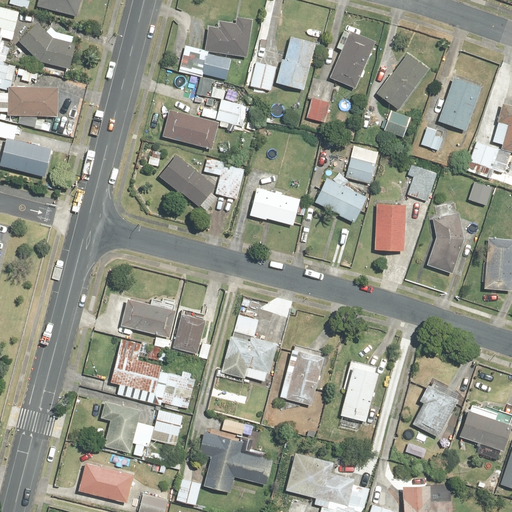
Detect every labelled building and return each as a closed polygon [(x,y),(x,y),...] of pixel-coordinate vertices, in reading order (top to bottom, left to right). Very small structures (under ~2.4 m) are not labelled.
[(38,0),(37,7),(76,17),(80,0),(38,0)] [(0,36),(11,39),(17,11),(0,7),(0,36)] [(208,25),(205,51),(247,58),(253,19),(236,17),(235,23),(219,21),(218,27),(208,25)] [(76,43),(52,38),(37,23),(18,42),(39,63),(70,69),(76,43)] [(350,31),(329,78),(355,89),(376,42),(350,31)] [(304,91),(316,43),(290,37),(284,60),(282,59),(276,84),(304,91)] [(231,58),(184,47),(180,70),(226,80),(231,58)] [(406,53),(376,94),(398,110),(428,69),(406,53)] [(275,65),(255,62),(250,86),(271,89),(275,65)] [(481,87),(454,78),(438,122),(465,131),(481,87)] [(58,88),(8,86),(8,116),(57,117),(58,88)] [(328,100),(311,97),(307,118),(324,121),(328,100)] [(220,100),(216,120),(236,124),(240,104),(220,100)] [(511,105),(502,103),(497,123),(507,126),(501,150),(511,153),(511,105)] [(219,123),(169,110),(162,137),(212,150),(219,123)] [(409,118),(389,111),(381,131),(401,139),(409,118)] [(436,130),(427,126),(420,144),(437,151),(442,138),(434,135),(436,130)] [(6,139),(0,165),(0,166),(44,177),(51,149),(6,139)] [(511,155),(473,142),(463,170),(511,186),(511,155)] [(354,146),(345,177),(369,184),(378,153),(354,146)] [(215,186),(176,155),(159,177),(180,194),(180,192),(198,207),(215,186)] [(206,158),(203,170),(210,172),(209,179),(220,182),(217,194),(237,199),(245,168),(206,158)] [(437,173),(411,165),(407,175),(412,177),(407,195),(427,201),(437,173)] [(366,197),(326,178),(313,204),(354,223),(366,197)] [(491,186),(473,181),(468,200),(486,206),(491,186)] [(300,199),(257,188),(250,216),(292,227),(300,199)] [(376,204),(374,250),(404,252),(406,205),(376,204)] [(458,213),(432,218),(436,238),(426,265),(452,274),(463,239),(458,213)] [(511,273),(511,239),(488,238),(483,288),(510,290),(511,273)] [(127,298),(120,326),(169,338),(176,310),(127,298)] [(181,312),(172,348),(197,354),(205,318),(181,312)] [(230,336),(221,373),(245,378),(247,367),(269,372),(276,343),(249,336),(248,340),(230,336)] [(120,339),(107,392),(152,402),(161,365),(138,359),(141,344),(120,339)] [(323,357),(298,351),(285,398),(310,405),(323,357)] [(377,373),(352,366),(340,415),(365,421),(377,373)] [(457,400),(427,384),(419,400),(422,402),(412,423),(438,436),(457,400)] [(140,410),(105,401),(100,418),(109,420),(103,446),(129,453),(140,410)] [(134,453),(141,455),(143,446),(149,448),(151,439),(174,445),(181,414),(159,409),(155,426),(137,423),(132,444),(136,445),(134,453)] [(510,424),(467,410),(459,436),(502,450),(510,424)] [(211,457),(203,486),(230,493),(234,476),(266,485),(272,459),(241,451),(243,442),(203,431),(197,453),(211,457)] [(511,447),(501,482),(511,485),(511,447)] [(294,452),(285,490),(347,505),(353,479),(330,473),(333,462),(294,452)] [(134,474),(85,462),(78,490),(127,502),(134,474)] [(200,484),(181,479),(176,501),(195,506),(200,484)] [(429,485),(402,487),(402,511),(451,511),(451,500),(430,501),(429,485)] [(165,511),(168,500),(142,494),(137,511),(165,511)]
